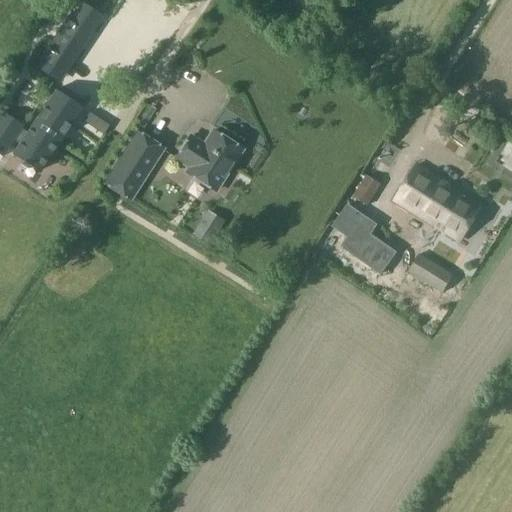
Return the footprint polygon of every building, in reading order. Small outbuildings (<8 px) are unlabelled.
[(79,0),(34,67),(54,80),(85,33),(90,37),(104,17),(79,0)] [(114,0),(110,9),(130,20),(140,0),(114,0)] [(0,114),(0,155),(2,157),(7,150),(14,140),(19,143),(12,154),(15,156),(22,161),(21,164),(26,167),(28,164),(35,169),(38,172),(41,168),(44,164),(81,108),(73,102),(63,96),(55,90),(26,132),(21,129),(23,126),(2,112),(0,114)] [(89,112),(83,121),(103,135),(109,126),(89,112)] [(129,201),(164,147),(138,130),(102,184),(129,201)] [(239,148),(213,131),(203,146),(188,136),(175,156),(192,167),(188,173),(212,189),(239,148)] [(0,162),(0,173),(5,175),(8,165),(0,162)] [(437,226),(459,192),(417,165),(395,200),(437,226)] [(367,203),(380,184),(368,176),(355,195),(367,203)] [(363,216),(349,207),(334,229),(348,238),(363,216)] [(217,235),(224,224),(209,214),(196,234),(211,244),(217,235)] [(453,275),(420,255),(409,272),(442,293),(453,275)]
